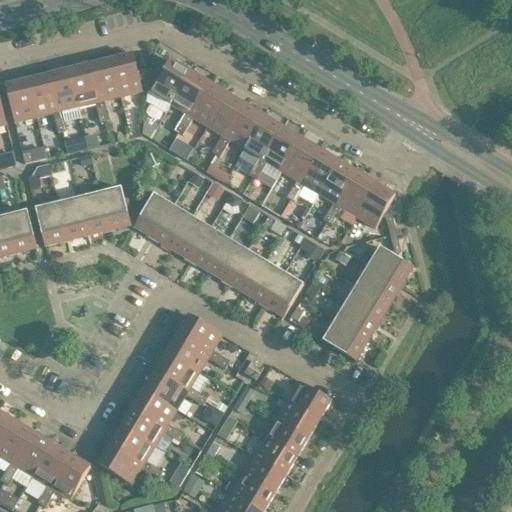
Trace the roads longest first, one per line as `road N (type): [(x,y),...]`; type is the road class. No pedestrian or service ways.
road 1 (residential): [(292,511),(363,398),(170,288),(85,417),(0,369)]
road 2 (residential): [(0,60),(147,27),(174,32),(396,164),(427,131)]
road 3 (tertiary): [(208,0),(427,131)]
